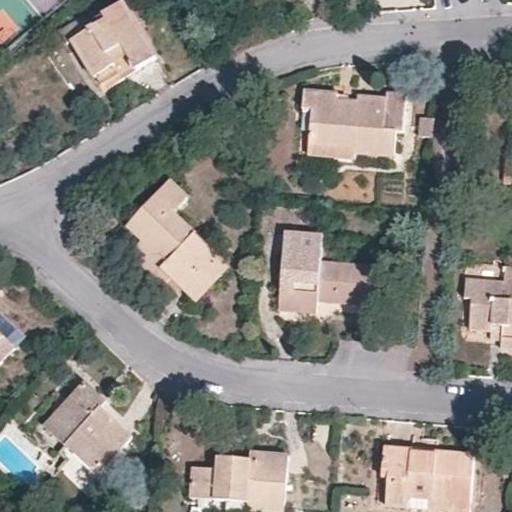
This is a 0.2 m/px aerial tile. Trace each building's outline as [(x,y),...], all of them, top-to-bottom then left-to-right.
[(109,21),(95,30),(77,42),(109,91),(149,66),(159,59),(124,4),(105,15),(109,21)] [(95,30),(109,21),(105,15),(91,25),(95,30)] [(77,42),(95,30),(91,25),(88,19),(65,34),(72,45),(77,42)] [(306,112),(315,113),(317,95),(307,94),(306,112)] [(317,95),(315,113),(312,147),(360,152),(360,157),(398,159),(401,135),(408,135),(411,98),(393,96),(390,100),(364,98),(362,103),(350,102),(342,102),(342,97),(317,95)] [(197,305),(226,276),(210,260),(217,252),(180,215),(192,201),(175,183),(156,203),(131,228),(146,243),(169,266),(164,272),(173,282),(197,305)] [(302,257),(303,238),(290,237),(289,256),(302,257)] [(300,276),(297,315),(307,316),(326,317),(326,306),(377,311),(380,271),(330,267),(331,240),(303,238),(302,257),(289,256),(288,275),(300,276)] [(167,288),(173,282),(164,272),(169,266),(146,243),(134,256),(167,288)] [(210,260),(226,276),(233,268),(217,252),(210,260)] [(506,283),(508,266),(508,265),(468,262),(466,280),(469,281),(506,283)] [(507,324),(506,342),(505,349),(511,349),(511,266),(508,266),(506,283),(469,281),(468,300),(475,300),(473,330),(496,333),(497,323),(507,324)] [(285,314),(297,315),(300,276),(288,275),(285,314)] [(0,334),(20,352),(28,342),(0,316),(0,334)] [(495,341),(506,342),(507,324),(497,323),(496,333),(495,341)] [(0,373),(20,352),(0,334),(0,373)] [(133,441),(105,412),(108,407),(87,387),(45,431),(98,480),(133,441)] [(412,489),(474,495),(477,457),(437,454),(437,460),(416,458),(416,452),(403,452),(386,452),(383,480),(390,481),(390,497),(412,499),(412,489)] [(246,511),(247,507),(284,509),(288,460),(271,458),(251,455),(248,462),(217,459),(215,472),(190,470),(188,500),(224,503),(223,511),(246,511)] [(473,504),(474,495),(412,489),(412,499),(473,504)]
